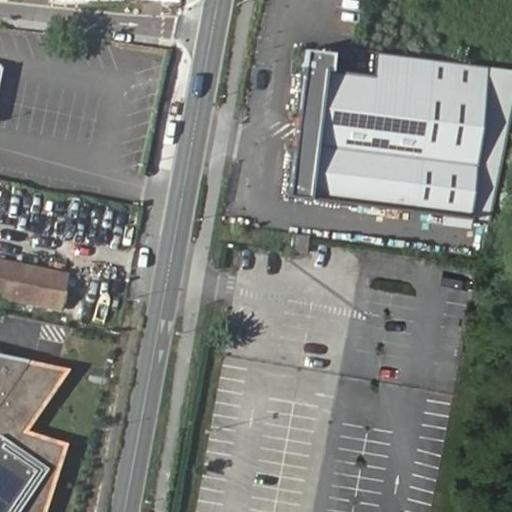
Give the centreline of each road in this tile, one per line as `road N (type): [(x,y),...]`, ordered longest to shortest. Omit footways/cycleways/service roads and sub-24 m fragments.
road 1 (tertiary): [(220,36),(127,511)]
road 2 (residential): [(0,13),(220,36)]
